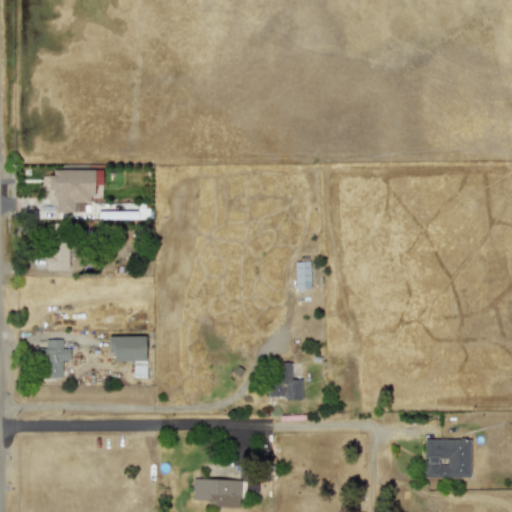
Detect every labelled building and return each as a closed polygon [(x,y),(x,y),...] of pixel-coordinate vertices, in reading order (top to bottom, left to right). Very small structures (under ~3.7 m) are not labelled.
[(54,212),(83,212),(83,202),(92,202),(92,184),(101,184),(101,169),(48,169),(48,189),(54,189),(54,212)] [(46,269),(66,270),(67,241),(46,241),(46,269)] [(308,260),(293,261),(294,289),(309,288),(308,260)] [(106,336),(107,351),(112,351),(112,361),(131,360),(132,377),(144,377),(144,335),(106,336)] [(61,359),(68,360),(68,348),(60,348),(60,339),(44,338),(43,348),(36,348),(35,376),(60,377),(61,359)] [(289,362),(276,362),(276,382),(266,382),(267,398),(300,397),(300,378),(289,378),(289,362)] [(468,477),(468,439),(422,439),(422,477),(468,477)] [(239,480),(191,478),(190,500),(206,500),(206,506),(238,507),(239,480)]
